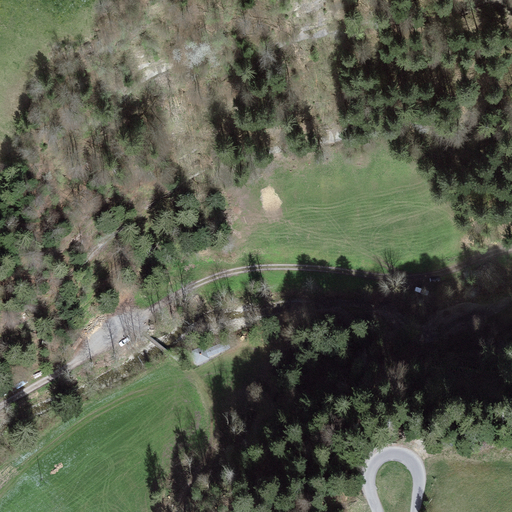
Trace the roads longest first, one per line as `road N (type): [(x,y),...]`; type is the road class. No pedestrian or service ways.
road 1 (track): [(133,323),(182,291),(246,268),(435,275),(511,247)]
road 2 (track): [(133,323),(196,375),(213,411),(207,462),(175,511)]
road 3 (track): [(0,403),(133,323)]
road 4 (unclassified): [(377,511),(369,471),(389,452),(415,464),(414,511)]
